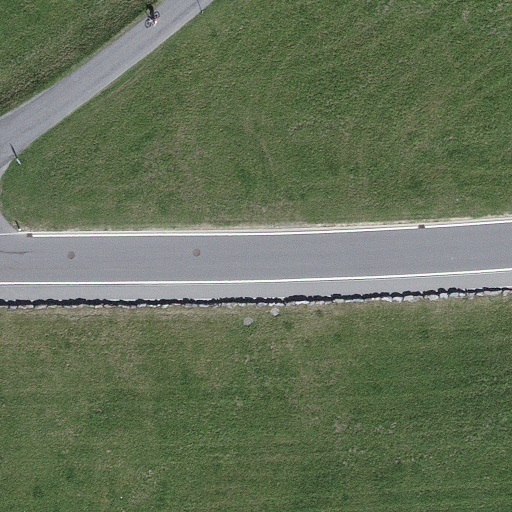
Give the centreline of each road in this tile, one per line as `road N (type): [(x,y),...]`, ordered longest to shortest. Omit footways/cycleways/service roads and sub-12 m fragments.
road 1 (tertiary): [(511,244),(0,259)]
road 2 (unclassified): [(188,0),(0,148)]
